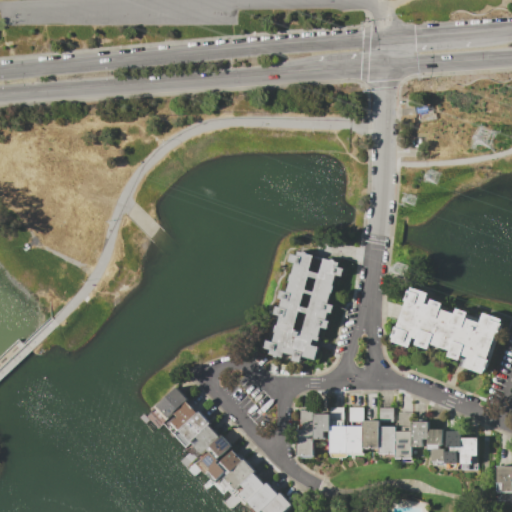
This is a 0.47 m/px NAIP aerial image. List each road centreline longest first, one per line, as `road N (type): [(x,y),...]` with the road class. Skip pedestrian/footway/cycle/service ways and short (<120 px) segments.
road 1 (primary): [(385,39),(0,72)]
road 2 (primary): [(0,93),(316,70)]
road 3 (residential): [(385,39),(383,211),(366,311)]
road 4 (residential): [(276,454),(202,378),(244,363),(278,388)]
road 5 (residential): [(316,483),(276,454),(278,388),(341,377)]
road 6 (residential): [(341,377),(377,379),(511,426)]
road 7 (primary): [(384,65),(511,54)]
